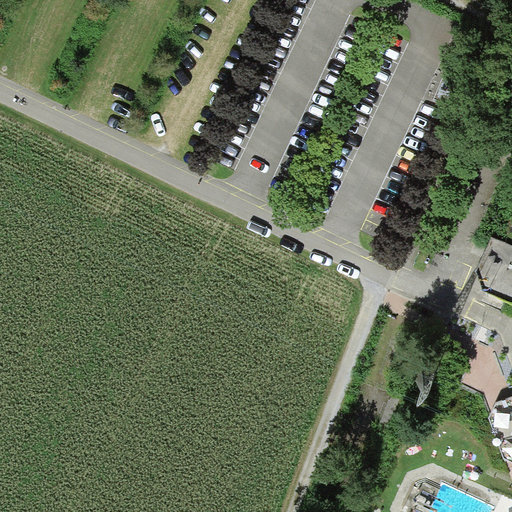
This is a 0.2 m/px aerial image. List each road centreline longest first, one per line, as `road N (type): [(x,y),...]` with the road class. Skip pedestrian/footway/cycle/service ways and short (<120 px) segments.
road 1 (residential): [(0,88),(375,269)]
road 2 (track): [(375,269),(374,292),(291,511)]
road 3 (unknown): [(347,0),(244,205)]
